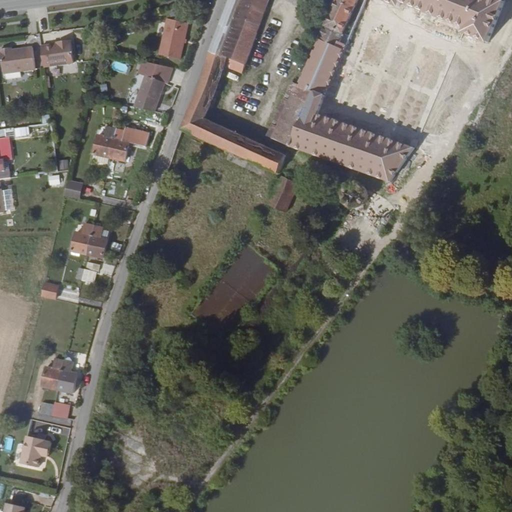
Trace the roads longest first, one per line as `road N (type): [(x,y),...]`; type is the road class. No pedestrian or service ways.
road 1 (track): [(511,9),(392,233),(181,511)]
road 2 (residential): [(60,511),(120,287),(225,0)]
